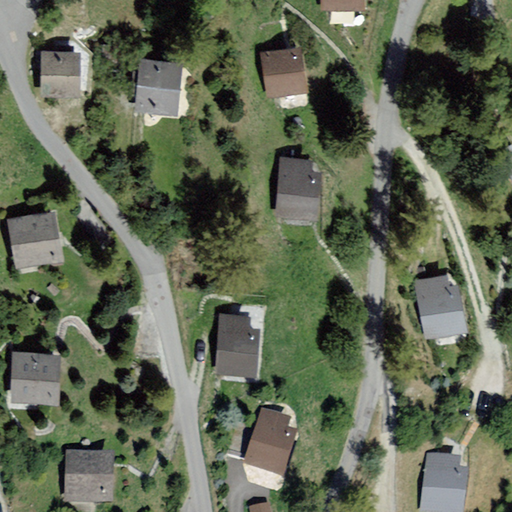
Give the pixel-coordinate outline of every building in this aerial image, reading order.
[(309,48),(264,55),(274,103),(316,95),(309,48)] [(86,53),(46,53),(46,95),(86,96),(86,53)] [(190,62),(144,58),(139,113),(186,117),(190,62)] [(330,162),(285,159),(281,218),(326,221),(330,162)] [(62,214),(11,221),(19,271),(69,263),(62,214)] [(454,276),(417,283),(426,335),(464,329),(454,276)] [(270,319),(224,317),(221,374),(267,376),(270,319)] [(69,357),(18,354),(16,403),(67,405),(69,357)] [(288,416),(263,408),(247,457),(281,468),(293,431),(284,428),(288,416)] [(457,457),(431,455),(426,505),(461,508),(465,467),(456,467),(457,457)] [(122,458),(70,456),(68,504),(120,506),(122,458)]
